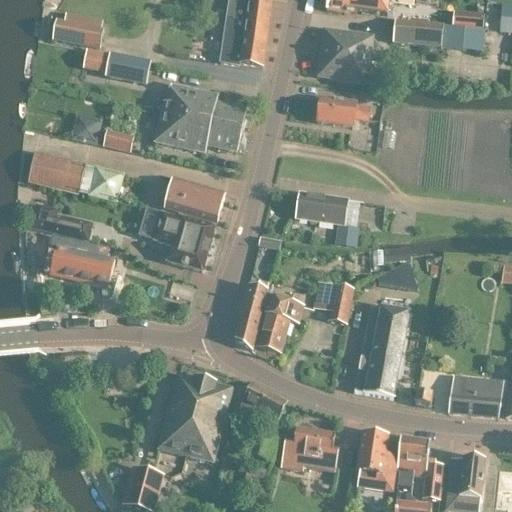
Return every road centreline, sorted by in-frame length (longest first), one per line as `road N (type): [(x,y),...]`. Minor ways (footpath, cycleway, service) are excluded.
road 1 (tertiary): [(213,337),(212,319),(260,179),(299,0)]
road 2 (tertiary): [(511,429),(325,400),(233,359),(213,337)]
road 3 (tertiary): [(0,338),(111,331),(213,337)]
road 4 (track): [(267,144),(356,162),(400,198)]
